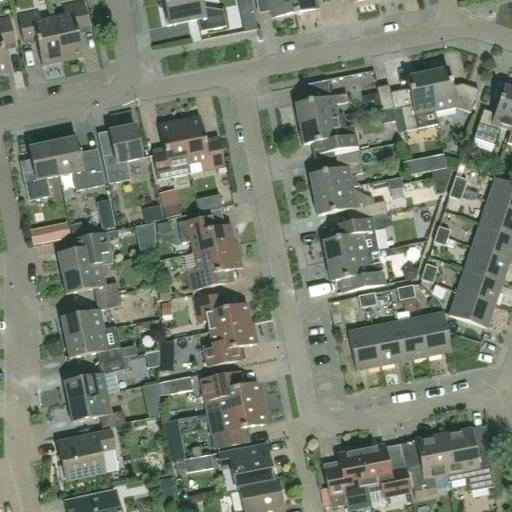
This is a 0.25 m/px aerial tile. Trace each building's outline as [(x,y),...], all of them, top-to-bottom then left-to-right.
[(226,28),(222,12),(203,9),(201,0),(182,0),(164,4),(166,13),(164,13),(167,27),(197,21),(200,33),(226,28)] [(267,0),(271,19),(295,14),(291,0),(267,0)] [(291,0),(295,14),(318,10),(316,0),(291,0)] [(52,19),(62,63),(82,58),(76,31),(89,28),(84,3),(62,7),(64,16),(52,19)] [(62,63),(52,19),(41,22),(39,12),(17,17),(22,42),(35,39),(41,67),(62,63)] [(0,76),(8,74),(2,47),(15,44),(9,19),(0,20),(0,76)] [(451,88),(448,70),(427,74),(435,113),(455,109),(470,114),(478,91),(462,85),(451,88)] [(400,109),(405,132),(437,126),(435,113),(427,74),(406,78),(412,106),(400,109)] [(376,89),(381,112),(393,110),(389,86),(376,89)] [(474,140),(493,146),(499,128),(511,132),(511,128),(511,90),(503,87),(494,115),(483,111),(474,140)] [(299,126),(338,118),(335,106),(348,104),(346,95),(295,105),(299,126)] [(205,146),(200,118),(179,122),(188,166),(200,163),(201,173),(224,168),(219,143),(205,146)] [(333,152),(357,148),(353,127),(340,130),(338,118),(299,126),(303,147),(331,141),(333,152)] [(188,166),(179,122),(158,126),(164,154),(152,156),(157,182),(178,177),(176,168),(188,166)] [(141,160),(134,127),(108,133),(113,156),(102,158),(108,186),(130,181),(126,163),(141,160)] [(52,145),(59,177),(72,175),(75,193),(101,187),(104,187),(98,159),(95,160),(80,163),(75,140),(52,145)] [(59,177),(52,145),(28,150),(33,173),(22,175),(28,203),(50,198),(46,180),(59,177)] [(337,170),(309,176),(313,197),(352,189),(357,188),(355,176),(363,174),(358,153),(335,157),(337,170)] [(435,196),(442,195),(452,168),(431,173),(435,196)] [(467,182),(455,178),(451,191),(463,194),(467,182)] [(487,203),(511,211),(511,185),(495,180),(487,203)] [(372,220),(387,216),(385,203),(374,205),(373,200),(353,191),(352,189),(313,197),(317,218),(346,212),(348,224),(372,220)] [(448,198),(460,202),(463,194),(451,191),(448,198)] [(219,196),(196,201),(198,214),(222,209),(219,196)] [(101,232),(115,229),(109,201),(96,204),(101,232)] [(161,205),(165,220),(181,216),(177,201),(161,205)] [(511,211),(487,203),(479,226),(511,236),(511,211)] [(387,216),(372,220),(374,229),(391,226),(389,216),(387,216)] [(234,247),(234,246),(230,226),(217,229),(215,217),(202,219),(177,225),(180,237),(182,245),(191,243),(193,255),(234,247)] [(326,263),(378,253),(374,229),(372,220),(348,224),(351,237),(322,242),(326,263)] [(156,226),(158,235),(171,232),(169,223),(156,226)] [(511,253),(511,236),(479,226),(471,249),(509,261),(511,253)] [(46,243),(43,229),(27,232),(30,247),(46,243)] [(438,229),(435,236),(447,240),(450,232),(438,229)] [(61,276),(100,267),(112,265),(109,249),(106,234),(82,239),(72,241),(75,251),(57,255),(61,276)] [(303,239),(305,250),(322,247),(320,236),(303,239)] [(433,244),(445,248),(447,240),(435,236),(433,244)] [(155,240),(138,244),(141,256),(155,253),(155,240)] [(242,270),(237,246),(234,246),(234,247),(193,255),(196,270),(187,272),(191,292),(216,287),(214,275),(242,270)] [(509,261),(471,249),(464,271),(502,284),(509,261)] [(380,265),(373,266),(370,255),(378,253),(326,263),(330,284),(359,278),(361,291),(385,286),(380,265)] [(425,266),(423,274),(434,277),(437,270),(425,266)] [(100,267),(61,276),(65,296),(93,291),(95,301),(118,296),(116,285),(104,287),(100,267)] [(456,294),(494,307),(502,284),(464,271),(456,294)] [(420,281),(432,285),(434,277),(423,274),(420,281)] [(412,287),(404,289),(406,300),(414,299),(412,287)] [(396,290),(399,302),(406,300),(404,289),(396,290)] [(494,307),(456,294),(448,317),(486,330),(494,307)] [(373,295),(365,296),(368,308),(376,307),(373,295)] [(64,340),(103,332),(99,312),(121,308),(118,296),(95,301),(97,311),(60,319),(64,340)] [(250,325),(246,305),(221,310),(218,296),(193,301),(197,324),(207,322),(209,334),(250,325)] [(358,298),(360,310),(368,308),(365,296),(358,298)] [(419,319),(427,358),(451,353),(443,314),(419,319)] [(427,358),(419,319),(395,324),(403,363),(427,358)] [(207,369),(232,364),(229,351),(257,346),(253,324),(250,325),(209,334),(211,346),(202,347),(207,369)] [(403,363),(395,324),(372,328),(379,368),(403,363)] [(379,368),(372,328),(348,333),(356,373),(379,368)] [(98,365),(122,360),(115,329),(103,332),(64,340),(69,361),(96,355),(98,365)] [(149,352),(166,349),(164,337),(147,340),(149,352)] [(67,404),(106,396),(102,376),(124,371),(122,360),(98,365),(100,375),(63,383),(67,404)] [(238,373),(200,381),(206,416),(261,405),(257,384),(241,387),(238,373)] [(125,424),(122,413),(110,415),(106,396),(67,404),(72,424),(99,419),(101,429),(115,426),(116,433),(127,430),(125,424)] [(240,430),(265,425),(261,405),(206,416),(213,450),(242,445),(240,430)] [(493,488),(488,450),(475,453),(470,431),(439,437),(447,477),(446,477),(447,484),(465,480),(468,493),(493,488)] [(114,450),(110,432),(56,444),(65,483),(104,475),(100,453),(114,450)] [(413,494),(435,490),(433,479),(446,477),(447,477),(439,437),(415,441),(420,467),(409,469),(413,494)] [(218,454),(221,470),(230,468),(235,492),(239,491),(239,490),(273,484),(272,483),(265,445),(218,454)] [(383,499),(409,494),(405,470),(389,473),(384,447),(360,452),(369,495),(381,492),(383,499)] [(193,458),(202,457),(200,448),(192,449),(193,458)] [(331,509),(347,506),(348,511),(371,511),(360,452),(337,457),(342,483),(326,486),(331,509)] [(193,473),(191,459),(183,461),(186,474),(193,473)] [(239,490),(239,491),(243,511),(282,511),(276,483),(272,483),(273,484),(239,490)] [(118,511),(114,493),(65,503),(66,511),(118,511)]
